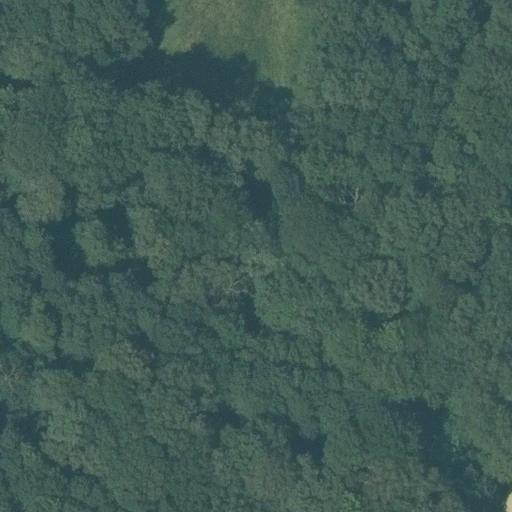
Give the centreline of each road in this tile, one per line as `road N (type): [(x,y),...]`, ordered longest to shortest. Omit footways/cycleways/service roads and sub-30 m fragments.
road 1 (track): [(501,0),(347,511)]
road 2 (track): [(0,117),(417,269)]
